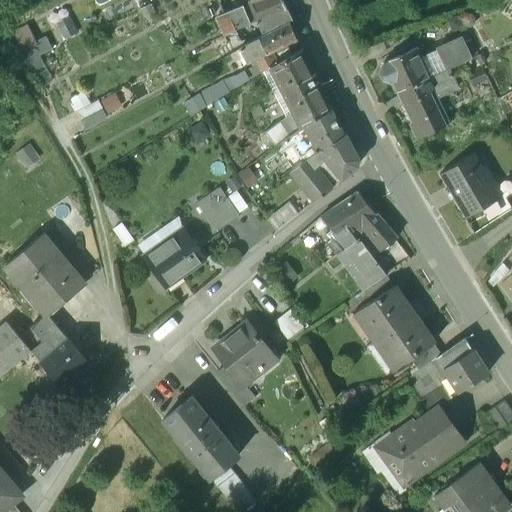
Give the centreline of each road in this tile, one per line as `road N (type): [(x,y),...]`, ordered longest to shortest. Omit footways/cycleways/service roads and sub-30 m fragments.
road 1 (residential): [(381,157),(118,388),(43,511)]
road 2 (residential): [(381,157),(511,375)]
road 3 (residential): [(305,0),(381,157)]
